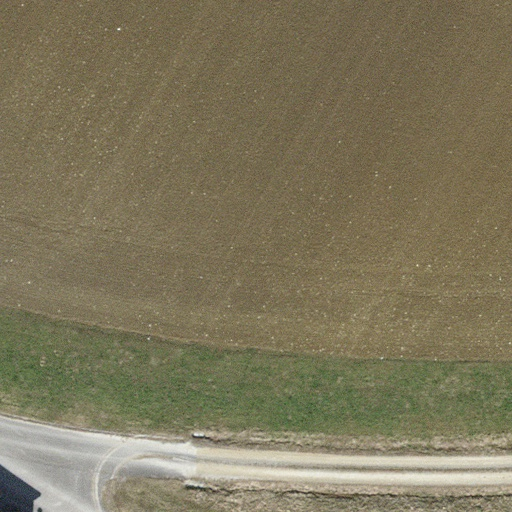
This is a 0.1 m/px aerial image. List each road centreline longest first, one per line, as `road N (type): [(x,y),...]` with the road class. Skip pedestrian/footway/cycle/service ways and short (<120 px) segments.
road 1 (track): [(214,456),(458,466)]
road 2 (residential): [(214,456),(67,449),(0,427)]
